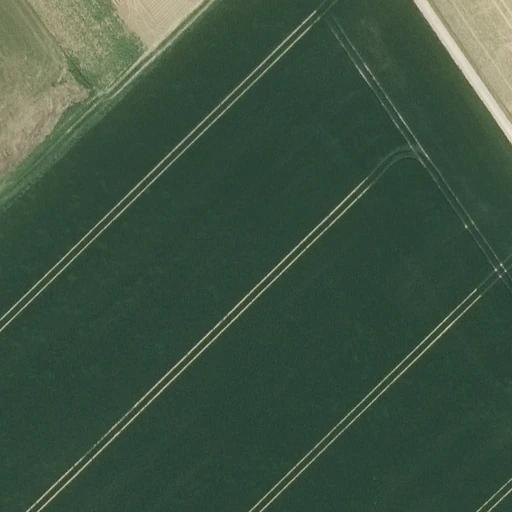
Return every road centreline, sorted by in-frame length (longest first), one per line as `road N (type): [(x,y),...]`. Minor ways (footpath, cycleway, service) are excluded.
road 1 (track): [(0,208),(212,0)]
road 2 (track): [(511,140),(415,0)]
